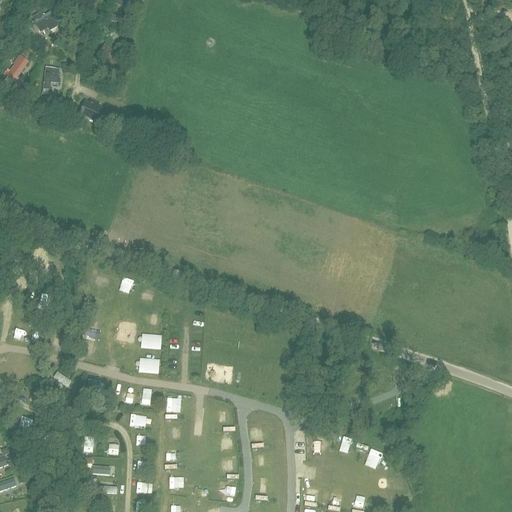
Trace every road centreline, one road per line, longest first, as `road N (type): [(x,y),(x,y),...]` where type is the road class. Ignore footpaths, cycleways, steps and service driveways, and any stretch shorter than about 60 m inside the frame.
road 1 (unclassified): [(511,394),(0,214)]
road 2 (track): [(466,15),(511,237)]
